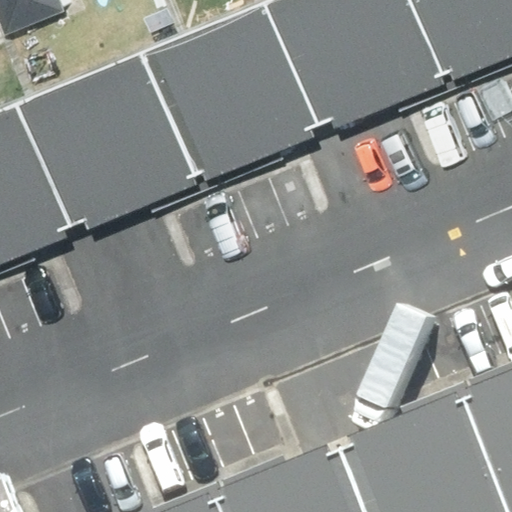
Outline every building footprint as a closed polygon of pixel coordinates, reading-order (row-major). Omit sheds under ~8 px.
[(8,0),(16,18),(62,0),(8,0)] [(349,117),(301,0),(275,0),(174,41),(226,167),(321,128),(349,117)] [(472,67),(444,0),(301,0),(349,117),(383,103),(472,67)] [(511,0),(444,0),(472,67),(511,50),(511,0)] [(226,167),(174,41),(51,91),(103,217),(133,205),(226,167)] [(103,217),(51,91),(0,111),(0,258),(80,226),(103,217)] [(511,477),(511,383),(479,397),(511,477)] [(381,511),(511,511),(511,477),(479,397),(382,436),(355,447),(381,511)] [(236,511),(381,511),(355,447),(329,457),(231,497),(236,511)] [(236,511),(231,497),(194,511),(236,511)]
